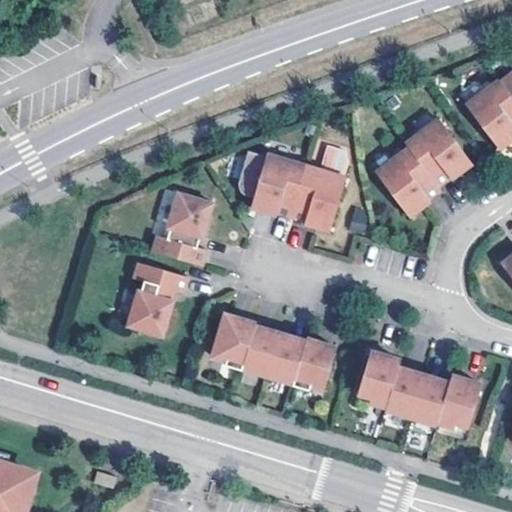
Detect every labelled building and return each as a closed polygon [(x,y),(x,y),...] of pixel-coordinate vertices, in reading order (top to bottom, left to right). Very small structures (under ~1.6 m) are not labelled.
[(511,87),(508,83),(507,82),(474,106),(508,151),(511,147),(511,87)] [(447,119),(414,143),(417,148),(446,186),(467,170),(468,172),(480,163),(447,119)] [(320,167),(346,171),(349,149),(324,145),(320,167)] [(446,186),(417,148),(384,172),(417,217),(429,208),(428,206),(449,190),(446,186)] [(316,166),(276,154),(269,179),(308,190),(316,166)] [(355,178),(316,166),(308,190),(348,202),(355,178)] [(308,190),(269,179),(260,207),(275,212),(275,209),(300,217),(308,190)] [(348,202),(308,190),(300,217),(325,225),(325,227),(339,231),(348,202)] [(213,237),(223,202),(189,192),(178,226),(180,227),(178,237),(168,234),(163,250),(212,265),(217,249),(207,246),(210,236),(213,237)] [(198,276),(149,262),(144,277),(154,280),(151,290),(149,290),(138,324),(173,334),(183,300),(181,299),(184,289),(193,292),(198,276)] [(265,326),(265,323),(235,315),(223,357),(237,361),(235,366),(252,371),(253,368),(265,326)] [(290,333),(265,326),(253,368),(277,375),(290,333)] [(316,340),(290,333),(277,375),(303,382),(316,340)] [(346,347),(317,338),(316,340),(303,382),(302,385),(319,390),(320,385),(334,389),(346,347)] [(406,368),(408,360),(378,352),(366,394),(379,398),(378,402),(394,407),(406,368)] [(410,369),(406,368),(394,407),(394,409),(397,410),(410,369)] [(432,374),(410,369),(397,410),(420,417),(432,374)] [(457,381),(432,374),(420,417),(446,423),(447,421),(457,381)] [(489,382),(459,374),(457,381),(447,421),(464,426),(465,420),(478,424),(489,382)] [(0,511),(25,511),(37,473),(8,464),(9,459),(0,456),(0,511)] [(117,474),(97,468),(94,480),(113,486),(117,474)]
